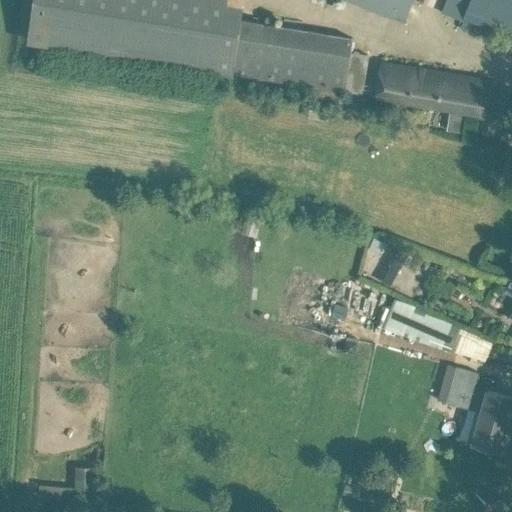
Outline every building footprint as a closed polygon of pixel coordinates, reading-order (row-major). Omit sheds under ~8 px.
[(211,70),(222,0),(34,0),(29,43),(211,70)] [(350,0),(406,21),(413,0),(350,0)] [(511,0),(443,0),(439,14),(511,41),(511,0)] [(353,36),(279,24),(240,17),(231,73),(310,86),(308,95),(342,101),(343,91),(344,91),(344,90),(362,93),(369,54),(351,51),(353,36)] [(489,92),(495,93),(496,81),(376,69),(372,104),(487,116),(489,92)] [(348,307),(335,303),(331,317),(344,320),(348,307)] [(465,441),(505,452),(511,428),(511,396),(475,386),(479,372),(457,366),(447,402),(475,409),(465,441)]
